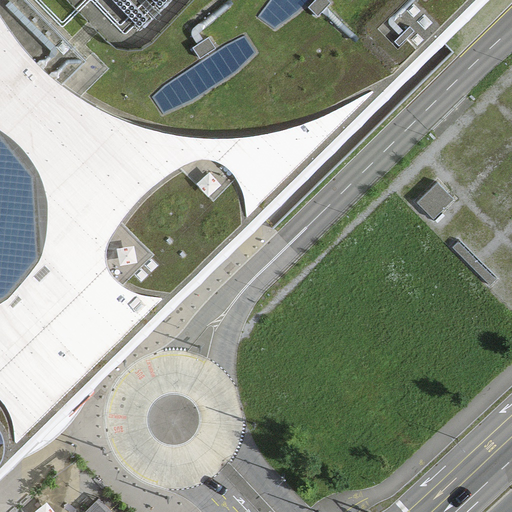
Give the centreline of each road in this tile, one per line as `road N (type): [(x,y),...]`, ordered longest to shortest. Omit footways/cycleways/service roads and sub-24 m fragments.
road 1 (unclassified): [(228,307),(511,28)]
road 2 (unclassified): [(154,371),(130,389),(127,434),(162,458),(201,444)]
